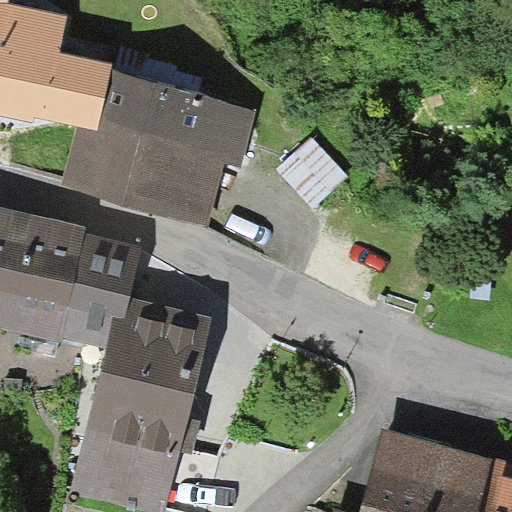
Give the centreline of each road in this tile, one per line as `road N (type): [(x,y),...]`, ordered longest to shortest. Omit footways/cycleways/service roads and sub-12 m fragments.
road 1 (tertiary): [(0,183),(128,220),(417,362)]
road 2 (residential): [(417,362),(280,511)]
